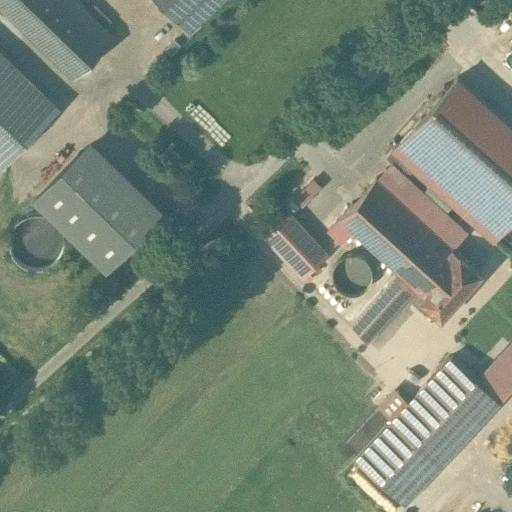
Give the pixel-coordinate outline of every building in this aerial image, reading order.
[(0,0),(0,3),(74,75),(113,34),(77,0),(0,0)] [(161,0),(190,30),(221,0),(161,0)] [(511,0),(453,55),(443,62),(457,75),(511,124),(511,0)] [(0,91),(38,128),(62,102),(0,43),(0,91)] [(511,124),(457,75),(386,154),(391,159),(407,173),(413,166),(494,238),(511,217),(511,124)] [(38,128),(0,91),(0,132),(17,149),(38,128)] [(0,132),(0,166),(17,149),(0,132)] [(68,139),(44,164),(136,253),(161,228),(68,139)] [(407,173),(391,159),(376,176),(437,231),(442,236),(457,219),(407,173)] [(302,202),(323,184),(316,176),(295,194),(302,202)] [(437,231),(376,176),(328,228),(337,236),(334,239),(338,243),(341,239),(341,240),(352,228),(398,270),(400,271),(437,231)] [(62,251),(64,240),(62,229),(56,220),(47,214),(36,212),(26,215),(17,221),(11,230),(9,240),(11,251),(17,260),(26,266),(37,268),(47,266),(56,260),(62,251)] [(323,249),(290,213),(267,234),(300,270),(323,249)] [(442,236),(437,231),(400,271),(416,286),(423,293),(421,296),(442,315),(481,270),(454,246),(455,246),(454,245),(468,229),(457,219),(442,236)] [(371,279),(373,271),(371,264),(367,257),(360,253),(352,251),(345,253),(338,257),(334,264),(332,272),(334,279),(338,286),(345,290),(353,292),(360,290),(367,285),(371,279)] [(398,270),(351,323),(369,339),(416,286),(400,271),(398,270)] [(409,399),(393,417),(392,416),(355,455),(405,501),(501,399),(477,377),(452,353),(409,399)] [(511,386),(511,376),(493,359),(477,377),(501,399),(511,386)] [(397,389),(381,406),(392,416),(393,417),(409,399),(397,389)]
